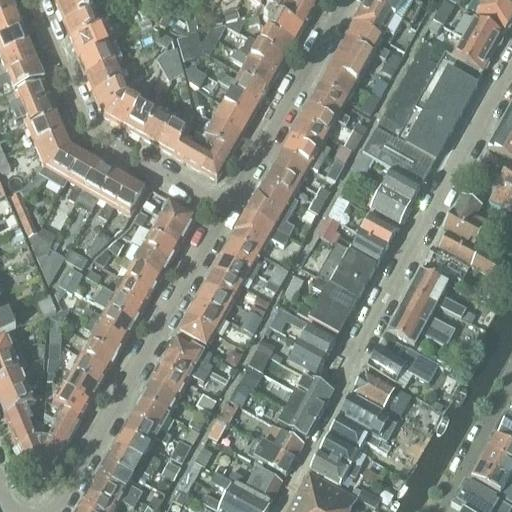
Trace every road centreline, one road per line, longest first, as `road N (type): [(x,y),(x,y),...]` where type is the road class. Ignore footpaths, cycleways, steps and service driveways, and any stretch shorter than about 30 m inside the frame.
road 1 (residential): [(276,511),(511,71)]
road 2 (residential): [(55,511),(223,211)]
road 3 (residential): [(30,0),(88,132),(223,211)]
road 4 (residential): [(223,211),(344,0)]
road 5 (residential): [(511,385),(439,511)]
